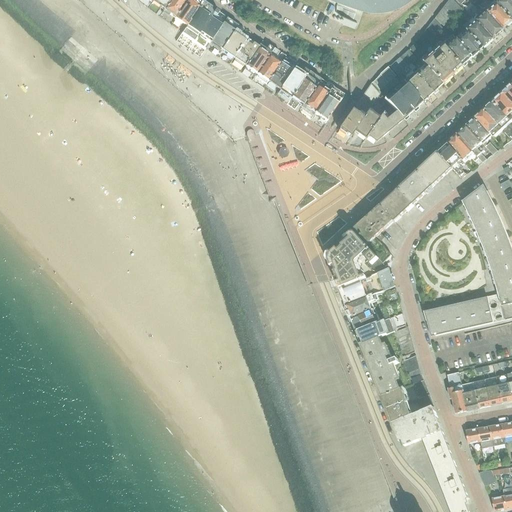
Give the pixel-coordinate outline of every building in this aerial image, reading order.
[(164,10),(171,0),(154,0),(153,2),(164,10)] [(176,18),(188,0),(171,0),(164,10),(176,18)] [(202,4),(202,3),(198,0),(196,4),(190,0),(188,0),(176,18),(187,26),(202,4)] [(418,1),(418,0),(408,0),(408,1),(404,4),(398,7),(392,9),(387,11),(381,12),(375,12),(369,11),(364,10),(362,10),(357,9),(357,8),(352,6),(345,4),(338,1),(335,0),(316,0),(319,1),(337,9),(338,12),(343,13),(354,15),(360,17),(376,20),(388,19),(398,16),(405,13),(413,6),(418,1)] [(335,0),(338,1),(345,4),(352,6),(357,8),(357,9),(362,10),(364,10),(369,11),(375,12),(381,12),(387,11),(392,9),(398,7),(404,4),(408,1),(408,0),(335,0)] [(455,10),(459,6),(453,0),(448,0),(447,2),(455,10)] [(511,20),(511,2),(509,0),(494,0),(493,1),(495,4),(511,21),(511,20)] [(200,34),(217,10),(203,1),(202,3),(202,4),(187,26),(183,32),(195,41),(200,34)] [(453,17),(457,13),(455,10),(447,2),(443,7),(453,17)] [(511,21),(495,4),(486,12),(502,30),(511,21)] [(467,12),(472,18),(492,39),(502,30),(486,12),(482,8),(478,11),(473,5),(467,12)] [(448,21),(453,17),(443,7),(439,12),(448,21)] [(217,10),(200,34),(201,35),(200,37),(205,40),(206,39),(211,42),(226,21),(224,20),(227,17),(217,10)] [(443,26),(448,21),(439,12),(435,17),(443,26)] [(223,50),(240,26),(228,18),(226,21),(211,42),(215,45),(214,46),(219,50),(220,49),(223,50)] [(492,39),(472,18),(468,22),(470,25),(465,30),(467,32),(482,48),(492,39)] [(430,24),(438,33),(443,29),(434,19),(430,24)] [(434,36),(438,33),(430,24),(427,28),(434,36)] [(246,41),(248,39),(241,34),(244,29),(240,26),(223,50),(234,58),(246,41)] [(442,45),(434,36),(427,28),(423,34),(437,50),(442,45)] [(472,57),(482,48),(467,32),(457,41),(472,57)] [(432,54),(437,50),(423,34),(418,39),(432,54)] [(414,44),(427,58),(432,54),(418,39),(414,44)] [(472,57),(457,41),(455,39),(445,48),(462,67),(472,57)] [(254,43),(252,46),(246,41),(234,58),(236,60),(235,61),(239,64),(240,62),(246,66),(259,47),(254,43)] [(410,48),(423,63),(427,58),(414,44),(410,48)] [(257,74),(275,49),(269,45),(265,51),(259,47),(246,66),(246,67),(245,69),(251,73),(252,71),(257,74)] [(437,50),(432,54),(452,76),(462,67),(445,48),(442,45),(437,50)] [(269,82),(287,56),(275,49),(257,74),(269,82)] [(408,50),(404,53),(413,62),(417,58),(408,50)] [(404,53),(400,57),(408,66),(413,62),(404,53)] [(427,58),(423,63),(424,64),(442,85),(452,76),(432,54),(427,58)] [(280,90),(296,67),(298,64),(287,56),(269,82),(280,90)] [(404,71),(409,67),(408,66),(400,57),(395,62),(404,71)] [(399,76),(404,71),(395,62),(391,66),(399,76)] [(442,85),(424,64),(418,69),(417,68),(413,72),(416,75),(433,93),(433,94),(437,90),(442,85)] [(305,68),(302,72),(296,67),(280,90),(292,98),(310,72),(305,68)] [(384,70),(392,79),(396,76),(388,67),(384,70)] [(388,83),(392,79),(384,70),(380,74),(388,83)] [(303,106),(317,87),(322,79),(310,72),(292,98),(303,106)] [(376,78),(384,86),(388,83),(380,74),(376,78)] [(406,84),(423,102),(427,99),(427,98),(433,93),(416,75),(410,80),(408,77),(404,81),(406,84)] [(380,90),(384,86),(376,78),(373,82),(380,90)] [(323,91),(317,87),(303,106),(315,114),(333,87),(328,83),(323,91)] [(423,102),(406,84),(401,89),(398,86),(394,90),(397,93),(413,111),(418,107),(417,107),(423,102)] [(511,103),(511,85),(502,93),(511,103)] [(369,91),(377,99),(380,94),(373,86),(369,91)] [(326,122),(345,95),(333,87),(315,114),(320,117),(320,120),(323,122),(325,121),(326,122)] [(374,103),(377,99),(369,91),(365,97),(374,103)] [(396,111),(404,120),(408,116),(413,111),(397,93),(391,98),(389,95),(384,98),(389,104),(396,111)] [(494,101),(511,121),(511,103),(502,93),(494,101)] [(379,98),(386,107),(389,104),(384,98),(382,96),(379,98)] [(371,108),(374,103),(365,97),(361,102),(371,108)] [(485,109),(504,130),(511,139),(511,121),(494,101),(485,109)] [(494,138),(503,130),(504,130),(485,109),(476,118),(491,135),(494,138)] [(364,118),(365,116),(360,113),(359,114),(353,110),(340,129),(351,137),(354,132),(364,118)] [(368,111),(365,116),(364,118),(354,132),(366,139),(368,137),(380,119),(368,111)] [(376,143),(404,120),(396,111),(386,120),(382,115),(380,119),(368,137),(376,143)] [(483,143),(491,135),(476,118),(467,126),(483,143)] [(483,163),(487,159),(477,148),(483,143),(467,126),(457,135),(480,160),(483,163)] [(480,160),(457,135),(448,143),(462,160),(464,161),(470,156),(477,163),(480,160)] [(453,169),(462,160),(448,143),(438,152),(453,169)] [(493,155),(498,151),(490,143),(486,147),(493,155)] [(284,158),(287,157),(288,153),(288,150),(284,148),(280,149),(279,153),(280,156),(284,158)] [(418,171),(433,187),(453,169),(438,152),(418,171)] [(399,188),(414,205),(433,187),(418,171),(399,188)] [(466,199),(463,202),(464,203),(467,201),(470,206),(466,208),(471,218),(475,216),(477,221),(473,222),(477,231),(481,229),(483,234),(479,236),(483,244),(486,243),(488,248),(485,249),(488,258),(492,257),(493,262),(490,263),(493,272),(496,271),(498,276),(494,277),(497,285),(499,292),(499,291),(500,294),(499,294),(501,299),(502,303),(502,306),(504,311),(505,316),(505,320),(511,318),(511,256),(511,257),(511,255),(511,254),(510,254),(509,251),(510,250),(510,249),(508,245),(507,242),(506,242),(505,240),(506,240),(505,239),(504,236),(505,236),(504,235),(502,230),(501,228),(500,226),(500,225),(499,225),(498,222),(499,222),(498,221),(495,214),(494,214),(493,212),(494,212),(492,208),(492,207),(489,200),(488,200),(487,198),(485,194),(485,193),(488,191),(484,185),(466,199)] [(399,188),(380,206),(394,221),(396,222),(414,205),(399,188)] [(380,242),(385,238),(381,233),(394,221),(380,206),(353,230),(368,245),(376,238),(380,242)] [(386,265),(372,250),(368,245),(353,230),(347,237),(344,239),(345,240),(336,249),(335,247),(326,255),(331,267),(333,266),(337,277),(335,278),(340,289),(367,278),(361,264),(361,262),(364,260),(375,272),(387,268),(386,266),(386,265)] [(390,270),(378,274),(384,291),(396,286),(390,270)] [(346,306),(372,296),(374,295),(368,278),(367,278),(340,289),(346,306)] [(352,319),(373,311),(370,303),(375,302),(372,296),(346,306),(352,319)] [(437,309),(425,312),(431,334),(442,332),(441,331),(444,330),(444,331),(448,330),(456,328),(459,327),(463,326),(463,327),(471,325),(471,324),(473,324),(477,323),(477,324),(485,322),(485,321),(488,320),(488,321),(493,319),(488,297),(487,298),(487,301),(482,303),(481,299),(472,301),(473,305),(467,306),(466,302),(457,304),(458,308),(453,309),(452,306),(443,308),(444,311),(438,313),(437,309)] [(379,323),(374,310),(373,311),(352,319),(357,333),(379,323)] [(381,338),(384,336),(379,323),(357,333),(362,345),(381,338)] [(396,339),(411,333),(409,326),(393,333),(396,339)] [(411,333),(396,339),(398,345),(412,339),(411,333)] [(382,397),(401,389),(392,367),(395,365),(393,359),(390,360),(381,338),(362,345),(382,397)] [(400,351),(414,345),(412,339),(398,345),(400,351)] [(414,345),(400,351),(403,357),(416,352),(414,345)] [(405,367),(418,362),(417,356),(402,361),(405,367)] [(418,362),(405,367),(407,374),(420,369),(418,362)] [(409,379),(422,374),(420,369),(407,374),(409,379)] [(449,381),(461,378),(460,373),(448,376),(449,381)] [(422,374),(409,379),(412,385),(414,385),(425,380),(422,374)] [(503,403),(511,401),(511,389),(509,375),(497,377),(503,403)] [(492,406),(503,403),(497,377),(486,380),(492,406)] [(453,388),(463,386),(461,378),(449,381),(450,387),(452,386),(453,388)] [(416,391),(427,386),(425,380),(414,385),(416,391)] [(480,409),(481,409),(492,406),(486,380),(474,382),(476,389),(480,409)] [(427,386),(416,391),(419,397),(429,392),(427,386)] [(469,411),(464,392),(463,386),(453,388),(449,389),(452,399),(454,399),(457,414),(469,411)] [(393,423),(414,415),(403,389),(401,389),(382,397),(393,423)] [(469,411),(480,409),(476,389),(464,392),(469,411)] [(422,405),(433,401),(430,395),(420,399),(422,405)] [(433,401),(422,405),(424,411),(434,407),(435,407),(433,401)] [(424,440),(444,432),(434,407),(424,411),(414,415),(393,423),(400,442),(403,441),(405,447),(424,440)] [(505,438),(511,436),(511,422),(502,425),(505,438)] [(494,446),(506,444),(505,438),(502,425),(491,427),(494,446)] [(483,448),(494,446),(491,427),(479,429),(482,442),(483,448)] [(469,444),(482,442),(479,429),(467,431),(469,444)] [(424,440),(437,473),(457,465),(444,432),(424,440)] [(450,507),(466,501),(470,499),(457,465),(437,473),(450,507)] [(485,486),(496,482),(494,476),(501,475),(500,470),(480,473),(485,486)] [(495,511),(507,510),(505,496),(493,499),(495,511)] [(450,507),(451,511),(471,511),(470,509),(466,501),(450,507)]
